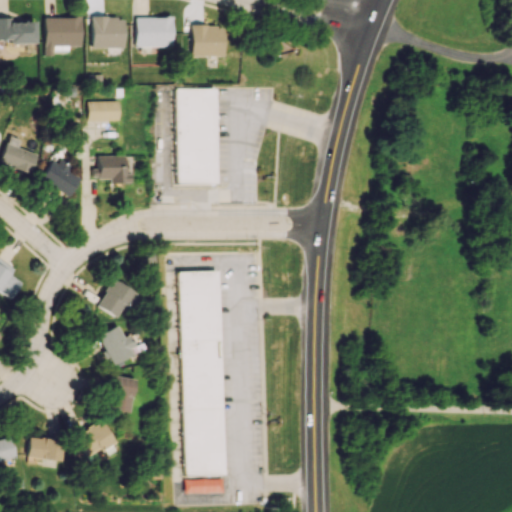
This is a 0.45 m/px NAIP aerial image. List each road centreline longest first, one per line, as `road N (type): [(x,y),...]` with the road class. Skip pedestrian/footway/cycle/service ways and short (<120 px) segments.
road 1 (secondary): [(381,0),(348,92),(324,203),(313,321),(312,511)]
road 2 (residential): [(322,218),(153,211),(95,239)]
road 3 (residential): [(0,394),(37,365),(56,283),(95,239)]
road 4 (residential): [(95,239),(257,236)]
road 5 (tertiary): [(241,0),(365,42)]
